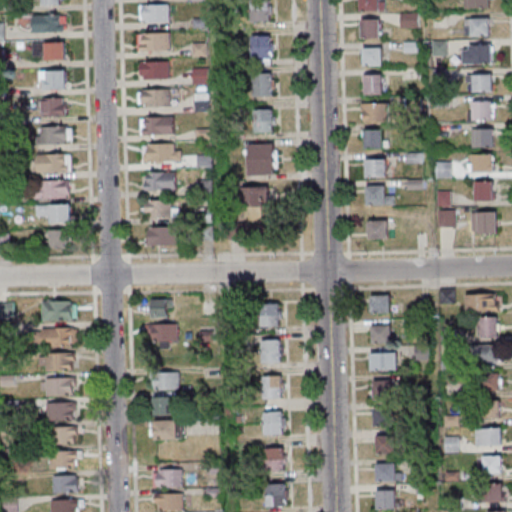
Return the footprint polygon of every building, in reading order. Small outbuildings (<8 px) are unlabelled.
[(252,0),(252,20),(272,20),(271,0),(252,0)] [(361,0),(380,0),(380,9),(361,9),(361,0)] [(170,4),(141,4),(141,21),(170,21),(170,4)] [(35,31),(66,31),(66,14),(35,14),(35,31)] [(466,35),(490,35),(490,17),(466,17),(466,35)] [(362,18),(381,18),(381,36),(363,36),(362,18)] [(172,50),(172,32),(139,32),(139,50),(172,50)] [(254,35),(254,63),(273,63),(273,35),(254,35)] [(66,59),(66,41),(45,41),(45,59),(66,59)] [(493,44),(464,44),(464,62),(493,62),(493,44)] [(364,47),(383,47),(383,65),(365,65),(364,47)] [(170,60),(141,60),(141,78),(170,78),(170,60)] [(194,68),(194,83),(209,83),(209,68),(194,68)] [(41,88),(67,88),(67,69),(41,69),(41,88)] [(274,95),(274,72),(255,72),(255,95),(274,95)] [(383,74),(366,74),(366,93),(383,93),(383,74)] [(493,90),(493,74),(471,74),(471,81),(472,81),(472,90),(493,90)] [(171,106),(171,88),(139,88),(139,106),(171,106)] [(68,115),(68,97),(42,97),(42,115),(68,115)] [(473,100),(473,119),(495,119),(495,100),(473,100)] [(389,102),(362,102),(362,121),(389,121),(389,102)] [(276,108),(257,108),(257,132),(276,132),(276,108)] [(175,116),(142,116),(142,134),(175,134),(175,116)] [(38,143),(72,143),(72,126),(38,126),(38,143)] [(495,128),(474,128),(474,146),(495,146),(495,128)] [(182,161),(182,142),(144,142),(144,161),(182,161)] [(249,173),(277,173),(277,143),(249,143),(249,173)] [(72,153),(38,153),(38,171),(72,171),(72,153)] [(495,171),(495,153),(470,153),(470,171),(495,171)] [(367,158),(387,158),(388,175),(367,175),(367,158)] [(438,177),(452,177),(452,161),(438,161),(438,177)] [(145,171),(145,189),(177,189),(177,171),(145,171)] [(71,197),(71,180),(37,180),(37,197),(71,197)] [(476,181),(476,200),(495,200),(495,181),(476,181)] [(367,185),(388,185),(388,201),(368,202),(367,185)] [(270,186),(245,186),(245,205),(270,205),(270,186)] [(174,198),(145,198),(145,217),(174,217),(174,198)] [(71,221),(71,203),(38,203),(38,213),(49,213),(49,221),(71,221)] [(215,222),(215,209),(199,209),(199,222),(215,222)] [(457,210),(440,210),(440,226),(457,226),(457,210)] [(498,233),(498,211),(473,211),(473,233),(498,233)] [(389,238),(389,220),(369,220),(369,238),(389,238)] [(149,244),(175,244),(175,226),(149,226),(149,244)] [(69,229),(49,229),(49,247),(69,247),(69,229)] [(0,246),(12,246),(12,233),(0,232),(0,246)] [(455,288),(442,288),(442,302),(455,302),(455,288)] [(467,294),(497,293),(497,310),(468,311),(467,294)] [(372,313),(391,313),(391,294),(372,294),(372,313)] [(172,298),(152,298),(152,316),(172,316),(172,298)] [(78,299),(43,299),(43,319),(78,319),(78,299)] [(0,315),(15,315),(15,302),(0,301),(0,315)] [(282,325),(282,303),(262,303),(262,325),(282,325)] [(481,316),(499,316),(499,334),(481,334),(481,316)] [(152,323),(152,341),(178,341),(178,323),(152,323)] [(372,341),(392,341),(392,324),(372,324),(372,341)] [(43,345),(78,345),(78,327),(43,327),(43,345)] [(263,339),(263,361),(282,361),(282,339),(263,339)] [(481,344),(500,343),(500,361),(482,362),(481,344)] [(42,352),(42,369),(76,369),(76,352),(42,352)] [(399,352),(371,352),(371,369),(399,369),(399,352)] [(181,389),(181,371),(155,371),(155,389),(181,389)] [(482,372),(500,372),(501,390),(483,390),(482,372)] [(78,394),(78,377),(43,377),(43,394),(78,394)] [(284,397),(284,377),(265,377),(265,397),(284,397)] [(374,380),(374,398),(394,398),(394,380),(374,380)] [(155,414),(175,414),(175,396),(155,396),(155,414)] [(483,400),(501,400),(501,417),(483,418),(483,400)] [(48,402),(48,419),(78,419),(78,402),(48,402)] [(375,408),(375,425),(400,425),(400,408),(375,408)] [(286,433),(286,411),(266,411),(266,433),(286,433)] [(155,438),(184,438),(184,419),(155,419),(155,438)] [(82,443),(82,426),(54,426),(54,442),(82,443)] [(484,427),(502,427),(503,444),(484,445),(484,427)] [(377,453),(399,453),(399,434),(377,434),(377,453)] [(288,471),(288,447),(267,447),(267,471),(288,471)] [(79,467),(79,450),(51,450),(51,467),(79,467)] [(485,455),(503,454),(503,472),(485,472),(485,455)] [(377,463),(377,480),(402,480),(402,463),(377,463)] [(183,486),(183,468),(155,468),(155,486),(183,486)] [(54,491),(81,491),(81,474),(54,474),(54,491)] [(268,506),(287,506),(287,483),(268,483),(268,506)] [(505,500),(505,483),(487,483),(487,500),(505,500)] [(399,490),(378,490),(378,508),(399,508),(399,490)] [(185,510),(185,492),(155,492),(155,510),(185,510)] [(52,511),(83,511),(84,498),(52,498),(52,511)]
